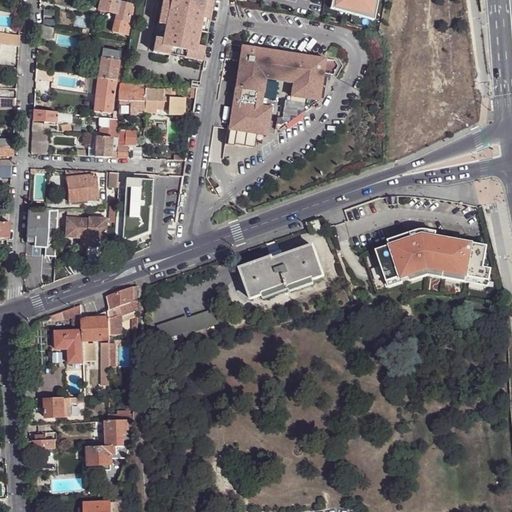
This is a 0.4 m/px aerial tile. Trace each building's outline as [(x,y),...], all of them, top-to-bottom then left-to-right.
[(136,7),(109,0),(100,0),(98,10),(116,15),(112,33),(130,37),(136,7)] [(162,0),(152,53),(201,62),(203,54),(195,53),(197,46),(199,32),(205,1),(205,0),(162,0)] [(238,0),(385,38),(393,0),(238,0)] [(212,3),(205,1),(199,32),(207,34),(212,3)] [(38,26),(38,39),(51,41),(54,29),(38,26)] [(18,47),(19,36),(0,33),(0,44),(1,45),(18,47)] [(204,47),(197,46),(195,53),(203,54),(204,47)] [(325,60),(242,46),(240,53),(239,60),(234,88),(318,102),(322,75),(325,60)] [(101,58),(98,78),(116,81),(120,82),(122,82),(125,64),(119,63),(120,52),(98,49),(96,58),(101,58)] [(240,53),(226,50),(225,58),(239,60),(240,53)] [(325,60),(322,75),(333,76),(337,68),(334,62),(325,60)] [(36,69),(36,79),(48,82),(50,71),(36,69)] [(116,81),(98,78),(95,112),(112,114),(115,87),(116,81)] [(146,89),(145,102),(145,113),(156,114),(156,102),(168,102),(168,115),(184,116),(185,98),(175,97),(175,92),(172,92),(172,90),(164,89),(164,90),(155,90),(155,86),(146,85),(146,89)] [(136,113),(145,113),(145,102),(146,89),(137,89),(126,88),(126,90),(119,90),(119,101),(120,101),(120,106),(122,107),(126,107),(127,106),(127,104),(127,101),(130,101),(130,104),(129,116),(136,116),(136,113)] [(318,102),(234,88),(226,135),(225,135),(223,145),(232,146),(233,145),(253,148),(255,134),(265,136),(267,129),(278,131),(318,102)] [(0,110),(13,111),(13,102),(0,101),(0,110)] [(168,102),(156,102),(156,114),(158,114),(158,115),(168,115),(168,102)] [(34,111),(33,120),(44,121),(44,126),(57,126),(57,122),(57,113),(34,111)] [(72,115),(57,113),(57,122),(72,123),(72,115)] [(113,138),(118,138),(119,120),(109,119),(108,127),(101,127),(100,137),(113,138)] [(118,159),(127,159),(128,145),(136,145),(136,131),(125,130),(125,135),(122,135),(122,142),(119,142),(118,143),(118,153),(118,159)] [(32,155),(47,156),(48,143),(37,142),(37,133),(33,132),(32,142),(32,155)] [(48,134),(37,133),(37,142),(48,143),(48,134)] [(96,157),(112,158),(112,153),(113,143),(113,138),(100,137),(97,137),(96,157)] [(0,148),(13,148),(13,140),(0,139),(0,148)] [(0,156),(12,156),(13,148),(0,148),(0,156)] [(132,159),(141,159),(141,149),(133,149),(132,159)] [(0,178),(11,178),(12,168),(0,167),(0,178)] [(119,178),(119,174),(110,173),(109,189),(118,189),(119,178)] [(153,179),(127,175),(124,199),(149,203),(153,179)] [(93,176),(67,179),(69,203),(99,199),(97,180),(94,180),(93,177),(93,176)] [(398,203),(397,196),(386,197),(387,202),(389,204),(398,203)] [(150,233),(130,241),(130,243),(151,235),(154,207),(153,207),(151,207),(151,211),(150,228),(150,233)] [(28,212),(27,243),(35,243),(35,247),(46,248),(46,256),(56,257),(59,211),(28,212)] [(0,223),(9,223),(9,215),(0,215),(0,223)] [(89,218),(88,220),(87,247),(104,248),(106,247),(107,219),(89,218)] [(87,247),(88,220),(67,219),(66,239),(80,239),(80,247),(87,247)] [(318,219),(307,223),(311,235),(322,231),(318,219)] [(0,238),(8,238),(9,223),(0,223),(0,238)] [(411,273),(423,268),(491,280),(491,279),(493,268),(485,266),(488,244),(436,236),(437,231),(428,229),(426,229),(423,229),(421,229),(418,230),(412,232),(413,237),(363,255),(377,293),(390,288),(389,284),(387,279),(401,274),(402,276),(411,273)] [(272,261),(270,258),(239,270),(250,300),(261,296),(262,296),(262,294),(284,285),(286,291),(290,290),(288,286),(310,279),(311,282),(312,281),(323,278),(312,246),(281,257),(272,261)] [(270,257),(270,258),(272,261),(281,257),(280,252),(270,257)] [(424,274),(490,285),(491,280),(423,268),(411,273),(413,278),(424,274)] [(389,284),(403,279),(402,276),(401,274),(387,279),(389,284)] [(313,284),(312,281),(311,282),(310,279),(288,286),(290,290),(291,292),(313,284)] [(262,300),(286,291),(284,285),(262,294),(262,296),(261,296),(262,300)] [(134,288),(107,297),(110,310),(135,301),(134,288)] [(137,312),(138,300),(135,301),(110,310),(110,311),(110,318),(110,319),(122,318),(137,312)] [(64,317),(75,315),(75,332),(82,332),(82,321),(81,306),(63,312),(64,317)] [(215,310),(187,320),(187,317),(158,327),(163,341),(191,331),(191,333),(220,324),(215,310)] [(110,311),(82,321),(82,332),(83,343),(87,343),(110,342),(110,339),(110,337),(110,319),(110,318),(110,311)] [(110,319),(110,337),(123,335),(122,318),(110,319)] [(69,365),(83,364),(83,343),(82,332),(75,332),(57,333),(58,351),(69,350),(69,365)] [(87,343),(83,343),(84,363),(96,363),(95,345),(87,345),(87,343)] [(101,387),(109,387),(110,373),(109,369),(110,345),(102,345),(101,387)] [(63,404),(63,399),(45,400),(46,419),(64,418),(63,404)] [(133,422),(134,414),(108,415),(107,423),(133,422)] [(133,428),(133,422),(107,423),(105,423),(106,445),(106,448),(116,448),(124,447),(123,437),(129,436),(129,428),(133,428)] [(54,434),(44,434),(44,437),(35,437),(35,442),(54,441),(54,434)] [(131,447),(132,436),(129,436),(123,437),(124,447),(131,447)] [(30,442),(30,451),(36,451),(47,451),(54,450),(54,441),(35,442),(30,442)] [(106,448),(87,449),(88,467),(112,466),(112,456),(117,456),(116,448),(106,448)] [(47,451),(36,451),(36,460),(47,460),(47,451)] [(109,497),(108,489),(99,489),(100,497),(109,497)]
